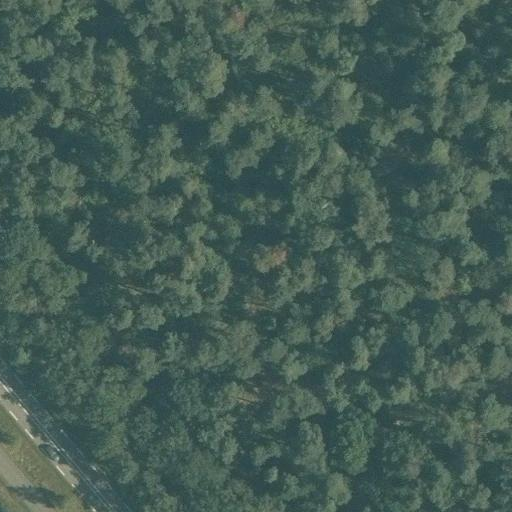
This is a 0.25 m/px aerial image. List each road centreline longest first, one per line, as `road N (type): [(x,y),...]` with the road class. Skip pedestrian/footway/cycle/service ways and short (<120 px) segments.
road 1 (track): [(234,511),(0,198)]
road 2 (primary): [(111,511),(0,381)]
